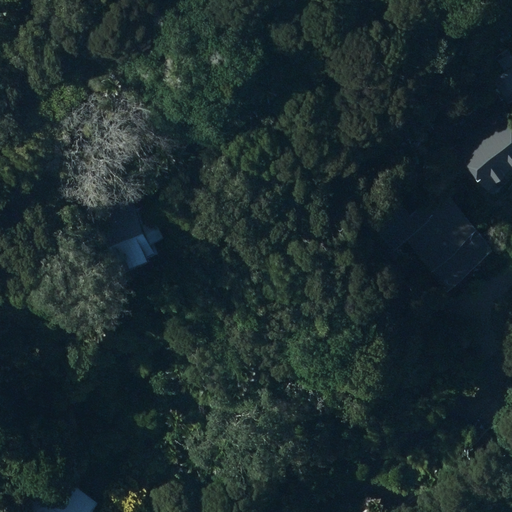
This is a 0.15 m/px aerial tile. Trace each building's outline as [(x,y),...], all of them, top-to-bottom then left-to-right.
[(511,43),(494,55),(504,71),(489,81),(511,114),(511,43)] [(494,189),(511,173),(511,126),(498,109),(453,147),(488,187),(491,185),(494,189)] [(406,237),(447,289),(493,253),(452,201),(406,237)] [(136,210),(150,243),(162,238),(149,205),(136,210)] [(371,221),(392,248),(404,239),(383,212),(371,221)] [(141,230),(109,245),(122,271),(154,257),(141,230)] [(25,511),(91,511),(99,500),(52,470),(25,511)]
